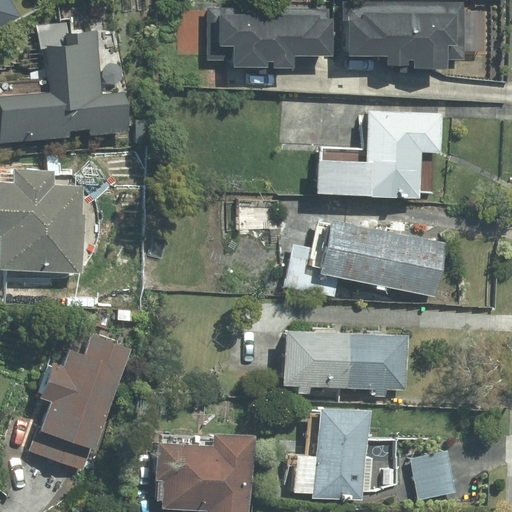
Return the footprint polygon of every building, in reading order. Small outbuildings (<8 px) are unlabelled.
[(0,0),(0,24),(13,18),(2,0),(0,0)] [(457,48),(457,3),(329,4),(329,58),(368,57),(368,67),(390,67),(390,62),(396,62),(396,71),(431,70),(431,48),(457,48)] [(322,21),(322,10),(199,8),(198,61),(215,61),(215,70),(249,70),(249,64),(255,64),(255,70),(277,71),(277,58),(318,58),(319,21),(322,21)] [(116,133),(112,92),(91,94),(86,33),(58,36),(59,47),(30,50),(34,93),(0,96),(0,143),(54,139),(53,133),(75,131),(76,137),(116,133)] [(432,154),(433,114),(353,111),(351,163),(300,161),(299,196),(351,198),(408,200),(410,153),(432,154)] [(66,216),(68,187),(39,185),(40,172),(0,169),(0,272),(68,275),(71,216),(66,216)] [(426,298),(437,245),(314,221),(303,274),(426,298)] [(397,391),(398,337),(269,332),(267,387),(283,387),(283,395),(295,395),(302,388),(363,390),(368,398),(377,398),(377,391),(397,391)] [(75,471),(114,348),(74,335),(67,356),(52,351),(46,368),(33,364),(22,398),(34,402),(24,434),(26,435),(20,453),(75,471)] [(354,500),(355,411),(302,411),(301,500),(354,500)] [(237,511),(240,437),(196,435),(196,447),(149,445),(147,510),(192,511),(237,511)] [(438,450),(400,460),(410,502),(449,493),(438,450)]
